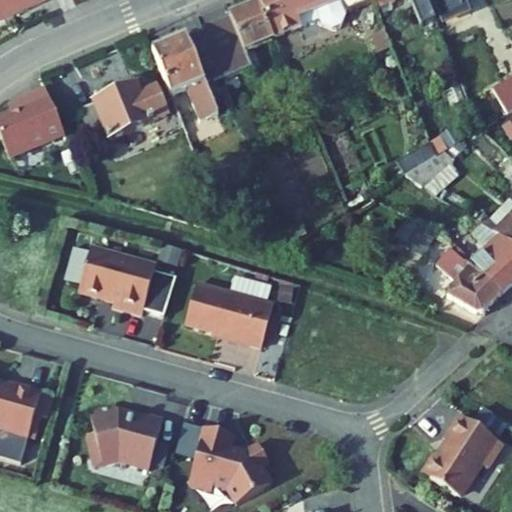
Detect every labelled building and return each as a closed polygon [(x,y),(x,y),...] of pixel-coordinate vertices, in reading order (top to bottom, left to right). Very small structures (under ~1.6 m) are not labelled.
[(5,0),(0,0),(0,23),(13,18),(5,0)] [(5,0),(13,18),(44,5),(44,3),(50,0),(5,0)] [(274,0),(259,6),(274,42),(321,23),(323,28),(332,32),(342,28),(345,18),(344,15),(374,3),(373,0),(274,0)] [(436,23),(426,0),(373,0),(374,3),(378,12),(382,10),(392,6),(405,0),(409,0),(421,30),(436,23)] [(441,11),(445,22),(470,12),(464,0),(446,0),(433,5),(436,13),(441,11)] [(203,29),(225,82),(253,71),(246,53),(274,42),(259,6),(203,29)] [(382,10),(384,15),(394,11),(392,6),(382,10)] [(385,31),(373,36),(380,54),(393,49),(385,31)] [(205,86),(222,79),(203,33),(153,53),(171,100),(187,94),(200,125),(218,118),(205,86)] [(511,80),(492,92),(507,118),(511,115),(511,80)] [(136,89),(134,83),(116,90),(118,97),(136,89)] [(140,99),(136,89),(118,97),(116,90),(94,99),(96,105),(79,112),(90,140),(104,134),(108,145),(166,121),(161,107),(156,96),(155,93),(140,99)] [(0,121),(0,138),(9,161),(65,138),(46,92),(20,102),(24,112),(0,121)] [(455,149),(456,148),(451,138),(436,146),(442,157),(445,155),(455,149)] [(404,180),(405,179),(437,160),(431,147),(397,165),(404,180)] [(445,155),(454,163),(461,156),(455,149),(445,155)] [(422,190),(454,163),(445,155),(442,157),(437,160),(405,179),(422,190)] [(490,223),(497,230),(511,214),(511,203),(510,202),(490,223)] [(483,217),(476,224),(482,228),(511,246),(511,214),(497,230),(490,223),(483,217)] [(406,219),(397,236),(409,243),(407,247),(424,256),(436,234),(406,219)] [(288,233),(293,243),(306,237),(301,226),(288,233)] [(468,267),(503,297),(511,288),(511,246),(482,228),(472,236),(485,251),(468,267)] [(286,237),(278,230),(269,240),(276,247),(286,237)] [(160,262),(178,268),(182,254),(164,248),(160,262)] [(451,252),(463,263),(467,259),(454,248),(451,252)] [(449,301),(477,318),(484,315),(503,297),(468,267),(463,263),(451,252),(437,269),(456,286),(449,301)] [(157,272),(92,254),(80,295),(115,305),(113,311),(144,320),(157,272)] [(275,308),(198,287),(187,326),(225,337),(224,340),(263,351),(275,308)] [(283,289),(281,301),(292,303),(294,291),(283,289)] [(43,392),(13,384),(12,387),(0,384),(0,433),(29,441),(43,392)] [(120,416),(118,408),(96,414),(98,421),(93,423),(96,437),(88,440),(96,471),(120,465),(151,474),(165,423),(144,417),(143,422),(120,416)] [(422,475),(455,498),(463,497),(483,469),(488,472),(504,449),(461,419),(447,440),(448,444),(437,459),(433,460),(422,475)] [(235,439),(206,432),(191,488),(208,493),(214,488),(230,492),(239,508),(273,488),(263,470),(270,466),(259,448),(246,456),(231,452),(235,439)]
